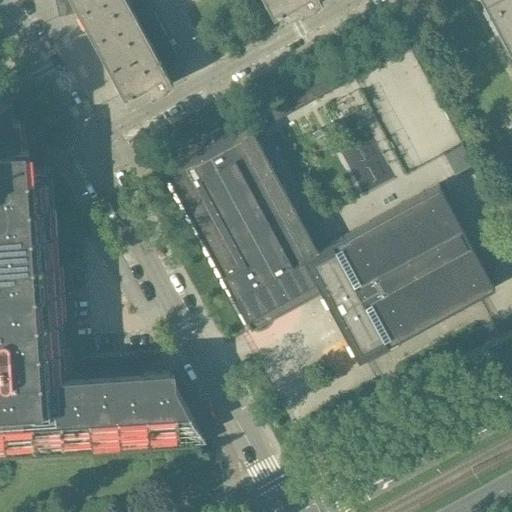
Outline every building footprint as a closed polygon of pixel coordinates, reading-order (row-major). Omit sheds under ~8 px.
[(130,0),(124,3),(122,0),(59,0),(62,13),(78,10),(124,95),(145,83),(151,94),(168,85),(159,67),(178,57),(147,0),(130,0)] [(265,0),(273,14),(295,2),(300,13),(317,4),(315,0),(265,0)] [(511,0),(483,0),(497,25),(511,17),(511,0)] [(511,17),(497,25),(511,53),(511,17)] [(348,67),(309,88),(314,99),(354,77),(348,67)] [(0,448),(4,449),(4,452),(5,453),(5,452),(5,449),(33,447),(33,450),(33,451),(34,450),(34,447),(61,445),(62,448),(62,449),(63,449),(63,448),(63,445),(90,443),(90,446),(90,447),(91,447),(92,446),(91,443),(119,441),(119,444),(119,445),(120,445),(120,444),(120,441),(147,439),(148,443),(149,443),(149,442),(149,439),(176,437),(176,441),(177,441),(178,441),(178,437),(200,436),(203,442),(205,442),(174,383),(173,367),(61,375),(61,374),(58,375),(56,347),(59,347),(60,347),(60,346),(59,346),(56,346),(54,319),(57,318),(58,318),(58,317),(57,317),(54,317),(52,290),(55,290),(56,290),(56,289),(56,288),(55,288),(52,289),(50,261),(54,261),(54,260),(50,260),(48,232),(52,232),(52,231),(48,231),(46,204),(50,203),(50,202),(46,202),(45,175),(48,175),(48,173),(22,175),(22,166),(21,146),(14,146),(11,94),(0,100),(0,448)] [(214,140),(163,167),(251,329),(284,311),(321,291),(358,360),(364,356),(478,295),(494,286),(438,183),(317,249),(248,121),(214,140)] [(462,144),(444,154),(455,174),(473,165),(462,144)]
